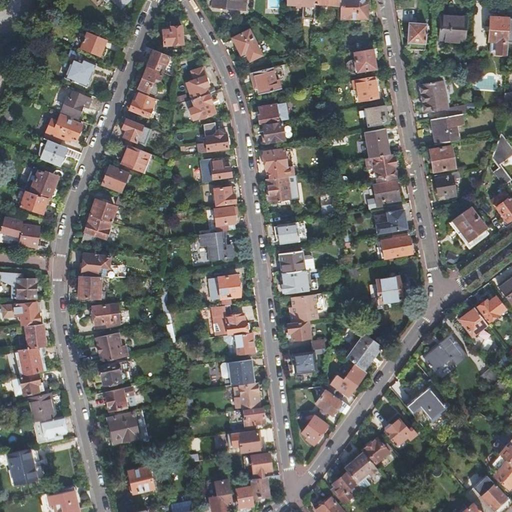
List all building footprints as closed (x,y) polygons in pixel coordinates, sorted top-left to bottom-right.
[(114,0),(121,8),(129,0),(114,0)] [(314,0),(286,0),(287,3),(298,4),(298,2),(305,2),(304,17),(313,18),(313,22),(340,23),(341,18),(341,15),(325,14),(320,14),(314,13),(314,0)] [(314,0),(314,13),(320,14),(321,3),(325,4),(340,5),(340,0),(314,0)] [(340,0),(340,5),(341,15),(341,18),(366,19),(366,3),(363,0),(340,0)] [(510,19),(510,17),(490,15),(487,50),(507,52),(508,41),(510,19)] [(440,16),(439,41),(446,42),(464,43),(466,18),(440,16)] [(313,18),(304,17),(304,26),(313,26),(313,22),(313,18)] [(409,22),(407,43),(410,43),(409,49),(424,50),(427,24),(409,22)] [(170,29),(163,30),(164,45),(184,43),(183,26),(170,26),(170,29)] [(248,30),(231,38),(239,55),(245,53),(249,61),(260,56),(248,30)] [(103,48),(106,40),(87,31),(80,48),(99,56),(101,52),(105,53),(107,49),(103,48)] [(376,69),(372,48),(353,52),(355,65),(356,72),(376,69)] [(147,66),(163,72),(169,56),(154,49),(147,66)] [(0,56),(0,97),(14,62),(0,56)] [(73,57),(72,59),(65,78),(87,87),(97,64),(84,59),(83,62),(73,57)] [(270,67),(249,72),(252,83),(256,83),(258,93),(279,88),(277,80),(281,79),(283,76),(280,65),(270,67)] [(145,68),(138,87),(149,91),(153,79),(159,81),(162,74),(145,68)] [(190,99),(208,93),(206,86),(207,86),(204,76),(201,68),(182,75),(190,99)] [(374,75),(351,80),(352,90),(356,89),(358,102),(378,98),(374,75)] [(465,111),(465,105),(448,108),(443,81),(420,85),(425,113),(445,109),(446,116),(460,112),(465,111)] [(99,111),(103,100),(85,93),(83,96),(73,91),(69,100),(66,98),(61,110),(77,117),(82,104),(99,111)] [(511,91),(504,93),(503,103),(511,100),(511,91)] [(148,117),(156,99),(139,92),(134,101),(133,100),(129,109),(148,117)] [(209,96),(208,93),(190,99),(199,120),(218,113),(215,107),(212,108),(209,109),(208,104),(211,103),(212,100),(210,96),(209,96)] [(257,114),(259,124),(278,121),(275,105),(259,107),(260,113),(257,114)] [(363,108),(364,111),(364,116),(366,126),(372,125),(372,128),(381,126),(380,123),(388,122),(385,105),(363,108)] [(66,115),(60,112),(57,120),(51,118),(46,130),(58,135),(57,137),(61,139),(66,141),(67,137),(71,138),(76,141),(83,126),(69,120),(71,116),(66,115)] [(446,116),(435,118),(440,143),(450,141),(457,140),(455,124),(462,123),(460,112),(446,116)] [(126,118),(122,127),(126,129),(125,133),(123,135),(144,144),(151,129),(126,118)] [(262,125),(264,134),(265,142),(284,139),(281,122),(262,125)] [(197,153),(205,152),(205,150),(227,147),(227,144),(229,142),(228,138),(226,137),(225,134),(222,134),(216,130),(212,134),(211,125),(201,126),(203,143),(196,144),(197,153)] [(384,127),(364,131),(369,157),(389,153),(384,127)] [(58,135),(46,130),(43,137),(46,138),(48,139),(50,140),(55,141),(57,142),(59,143),(61,139),(57,137),(58,135)] [(511,154),(511,147),(500,132),(491,158),(497,168),(492,171),(503,186),(511,179),(500,164),(511,154)] [(44,157),(50,140),(48,139),(46,138),(45,143),(43,142),(41,156),(44,157)] [(42,160),(60,167),(65,153),(68,147),(67,146),(59,143),(57,142),(55,141),(50,140),(44,157),(42,160)] [(440,143),(433,144),(434,148),(428,149),(433,171),(454,167),(450,141),(440,143)] [(142,172),(150,154),(129,144),(121,163),(142,172)] [(82,152),(68,147),(65,153),(80,159),(82,152)] [(294,174),(292,165),(286,166),(284,151),(284,148),(262,151),(265,171),(266,171),(266,178),(286,175),(294,174)] [(284,151),(286,166),(292,165),(290,150),(284,151)] [(369,157),(365,157),(367,168),(374,167),(377,180),(396,176),(394,167),(394,164),(396,164),(395,156),(390,156),(389,153),(369,157)] [(202,183),(211,182),(211,179),(230,177),(229,167),(223,168),(222,164),(222,160),(208,162),(208,163),(209,165),(200,166),(202,183)] [(121,192),(125,181),(127,177),(129,178),(131,174),(110,166),(102,183),(121,192)] [(24,187),(48,196),(51,189),(56,176),(45,172),(45,173),(31,168),(24,187)] [(458,171),(435,175),(435,178),(433,178),(436,187),(434,189),(435,194),(438,196),(444,195),(444,196),(454,195),(452,181),(455,180),(455,178),(459,177),(458,171)] [(266,178),(270,201),(290,199),(286,175),(266,178)] [(397,179),(374,182),(376,197),(367,198),(368,208),(377,207),(401,203),(397,179)] [(229,187),(213,189),(215,205),(234,203),(234,202),(236,201),(235,198),(234,197),(233,196),(231,196),(229,187)] [(47,198),(25,190),(20,205),(42,212),(45,204),(47,198)] [(490,199),(494,205),(507,195),(503,190),(490,199)] [(128,209),(132,200),(119,195),(115,204),(128,209)] [(511,202),(507,195),(494,205),(505,220),(507,219),(511,215),(511,202)] [(90,214),(110,221),(114,210),(109,208),(110,203),(95,198),(90,214)] [(335,204),(322,206),(323,214),(336,212),(335,204)] [(469,205),(448,222),(468,249),(488,235),(484,229),(486,227),(469,205)] [(226,230),(234,230),(233,224),(235,224),(233,215),(232,207),(213,210),(214,226),(219,225),(220,231),(223,231),(226,230)] [(386,214),(374,216),(377,233),(407,228),(403,209),(386,211),(386,214)] [(344,212),(340,213),(344,239),(344,242),(349,241),(344,212)] [(82,242),(96,245),(99,235),(105,237),(110,221),(90,214),(82,242)] [(0,236),(19,240),(21,223),(0,219),(0,236)] [(21,223),(19,240),(18,244),(37,247),(40,226),(21,223)] [(276,225),(276,226),(277,235),(278,243),(295,241),(293,223),(276,225)] [(224,238),(223,231),(220,231),(199,234),(200,246),(207,245),(209,260),(233,257),(231,245),(225,245),(224,238)] [(408,236),(381,241),(383,257),(411,252),(408,236)] [(278,254),(281,273),(303,270),(301,251),(278,254)] [(100,276),(105,276),(106,268),(109,268),(110,256),(80,254),(79,262),(77,263),(77,269),(79,270),(79,272),(81,273),(81,275),(100,276)] [(312,254),(303,255),(304,268),(313,267),(312,254)] [(0,279),(13,285),(18,287),(17,278),(23,278),(22,272),(0,270),(0,274),(0,275),(0,279)] [(307,290),(304,270),(303,270),(281,273),(282,283),(283,293),(284,294),(307,290)] [(237,274),(208,278),(211,299),(220,298),(222,298),(224,297),(240,295),(237,274)] [(99,289),(100,276),(81,275),(79,275),(77,296),(103,298),(103,289),(99,289)] [(398,275),(376,277),(379,302),(401,299),(400,291),(407,290),(406,281),(399,283),(398,275)] [(159,277),(159,279),(159,288),(161,299),(161,301),(164,313),(168,313),(163,276),(159,277)] [(511,276),(506,281),(499,286),(511,302),(511,301),(511,276)] [(36,278),(23,278),(17,278),(18,287),(18,297),(37,297),(36,278)] [(315,294),(292,296),(294,307),(295,313),(291,314),(292,322),(307,320),(318,318),(316,304),(315,294)] [(487,299),(486,298),(477,304),(490,321),(506,309),(495,294),(491,297),(487,299)] [(224,297),(222,298),(223,305),(227,305),(231,304),(230,297),(224,297)] [(112,301),(92,302),(92,305),(90,307),(90,313),(93,314),(94,325),(98,325),(98,327),(112,327),(111,311),(113,311),(112,301)] [(38,312),(36,302),(4,306),(6,317),(20,316),(21,324),(43,322),(42,311),(38,312)] [(223,305),(209,307),(213,336),(245,331),(245,330),(247,329),(246,324),(244,323),(244,322),(243,323),(242,320),(237,320),(236,315),(235,315),(235,314),(234,314),(230,314),(229,315),(229,316),(227,305),(223,305)] [(472,334),(487,323),(476,306),(460,318),(472,334)] [(168,313),(164,313),(165,322),(168,336),(174,335),(170,313),(168,313)] [(292,322),(286,323),(287,332),(290,332),(290,335),(291,340),(309,337),(307,320),(292,322)] [(43,323),(16,326),(17,334),(26,332),(29,348),(39,347),(43,346),(47,345),(46,343),(45,336),(43,323)] [(168,336),(166,324),(159,325),(161,334),(163,334),(166,347),(170,345),(169,343),(168,336)] [(101,361),(120,356),(128,355),(125,344),(121,345),(118,332),(101,335),(96,336),(101,361)] [(251,332),(234,334),(236,354),(253,352),(251,332)] [(351,361),(363,369),(370,360),(375,363),(379,359),(374,355),(381,346),(364,333),(345,357),(348,359),(351,361)] [(424,356),(432,366),(435,364),(438,367),(450,357),(456,365),(467,356),(450,334),(424,356)] [(309,341),(310,350),(324,348),(323,340),(309,341)] [(43,346),(39,347),(44,371),(48,371),(43,346)] [(29,348),(20,350),(26,375),(44,371),(39,347),(29,348)] [(313,352),(290,355),(292,369),(295,369),(295,373),(315,370),(313,352)] [(126,359),(100,365),(102,373),(104,383),(130,377),(126,359)] [(343,373),(351,361),(348,359),(340,370),(343,373)] [(231,363),(234,384),(253,382),(250,360),(231,363)] [(501,360),(497,363),(502,369),(506,366),(501,360)] [(359,374),(363,369),(351,361),(343,373),(336,382),(341,386),(336,392),(345,399),(361,376),(359,374)] [(489,367),(490,368),(498,379),(502,374),(494,364),(489,367)] [(498,379),(490,368),(481,375),(492,388),(498,379)] [(45,390),(43,382),(41,382),(39,375),(20,379),(24,395),(45,390)] [(506,384),(498,379),(492,388),(501,393),(506,384)] [(50,381),(43,382),(45,390),(52,389),(50,381)] [(406,407),(423,427),(431,420),(433,422),(439,417),(438,414),(447,407),(425,381),(421,384),(426,389),(406,407)] [(238,388),(233,388),(235,407),(259,403),(258,393),(259,392),(258,383),(237,386),(238,388)] [(122,387),(104,390),(108,406),(111,405),(112,409),(126,406),(122,387)] [(349,406),(342,401),(340,402),(324,390),(315,403),(331,415),(336,409),(343,414),(349,406)] [(53,393),(39,396),(45,420),(55,417),(52,402),(55,402),(53,393)] [(191,396),(179,398),(179,400),(182,417),(190,416),(194,415),(191,396)] [(464,405),(457,411),(467,422),(473,415),(464,405)] [(262,406),(247,408),(248,418),(250,427),(255,427),(255,424),(264,422),(262,406)] [(247,408),(238,410),(240,419),(248,418),(247,408)] [(133,412),(108,418),(114,442),(138,436),(133,412)] [(326,425),(327,423),(314,414),(313,414),(309,420),(300,433),(306,437),(304,439),(312,445),(313,443),(318,435),(320,433),(326,425)] [(43,420),(36,422),(41,443),(47,441),(61,438),(60,436),(67,434),(65,425),(63,417),(62,415),(59,416),(55,417),(45,420),(43,420)] [(190,416),(182,417),(183,426),(191,424),(190,416)] [(385,429),(383,430),(397,446),(407,437),(409,439),(416,434),(410,427),(408,429),(398,418),(391,424),(388,422),(384,426),(385,429)] [(256,431),(237,434),(239,444),(240,451),(259,449),(256,431)] [(239,444),(237,434),(231,435),(232,445),(239,444)] [(362,451),(374,466),(392,451),(386,444),(383,446),(377,438),(362,451)] [(507,460),(511,464),(511,447),(510,445),(508,448),(506,446),(499,454),(507,460)] [(36,447),(0,455),(0,464),(1,464),(12,462),(17,484),(44,478),(40,465),(34,466),(33,462),(40,460),(36,447)] [(268,453),(250,456),(253,476),(271,472),(268,453)] [(343,467),(356,482),(368,473),(355,457),(343,467)] [(511,464),(507,460),(494,475),(509,489),(511,486),(511,464)] [(128,471),(131,484),(132,492),(133,493),(153,488),(149,466),(128,471)] [(346,473),(332,484),(335,488),(332,491),(338,499),(356,485),(346,473)] [(273,476),(258,478),(259,483),(251,485),(254,498),(268,495),(266,483),(274,481),(273,476)] [(495,485),(496,484),(487,476),(474,488),(494,511),(507,499),(495,485)] [(228,482),(228,478),(207,482),(209,497),(212,511),(228,511),(227,504),(232,503),(228,482)] [(251,503),(254,503),(250,485),(243,486),(234,488),(237,506),(244,504),(246,506),(251,505),(251,503)] [(94,511),(93,506),(79,509),(77,498),(73,499),(71,490),(49,495),(51,505),(55,504),(56,511),(94,511)] [(343,511),(329,496),(314,508),(317,511),(343,511)] [(483,511),(475,503),(464,511),(483,511)]
